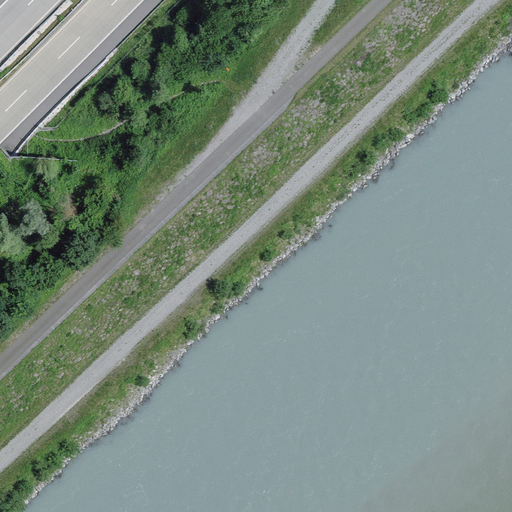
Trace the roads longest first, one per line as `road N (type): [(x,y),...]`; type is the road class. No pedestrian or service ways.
road 1 (track): [(0,469),(492,0)]
road 2 (track): [(383,0),(0,369)]
road 3 (track): [(236,143),(323,0)]
road 4 (motorway): [(0,117),(117,0)]
